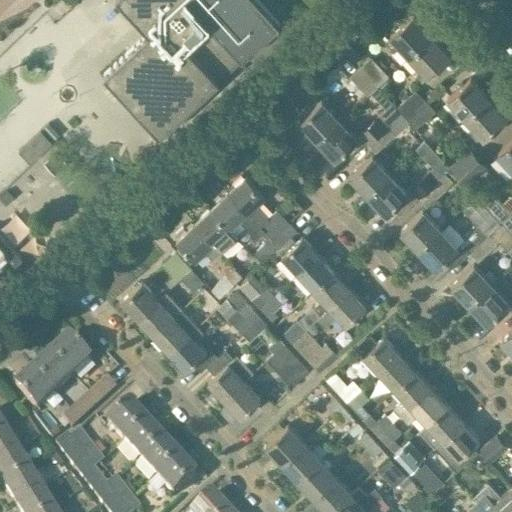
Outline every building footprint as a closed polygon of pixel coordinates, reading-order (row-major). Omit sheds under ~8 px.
[(119,0),(149,32),(104,74),(160,134),(256,46),(280,24),(257,0),(119,0)] [(398,46),(409,57),(432,36),(413,15),(390,37),(390,38),(386,42),(393,50),(398,46)] [(451,56),(432,36),(409,57),(418,67),(414,72),(422,81),(427,77),(428,78),(451,56)] [(371,56),(358,68),(376,87),(389,76),(371,56)] [(367,96),(376,87),(358,68),(350,75),(367,96)] [(448,98),(466,118),(479,107),(490,97),(471,77),(448,98)] [(428,102),(415,89),(396,107),(391,102),(390,103),(399,113),(400,112),(408,120),(428,102)] [(507,116),(490,97),(479,107),(466,118),(483,137),(507,116)] [(299,120),(317,140),(325,133),(339,120),(322,100),(299,120)] [(408,120),(421,134),(432,123),(428,118),(435,111),(428,102),(408,120)] [(390,103),(357,134),(367,144),(369,142),(387,126),(387,125),(399,113),(390,103)] [(345,114),(339,120),(325,133),(317,140),(334,158),(356,138),(347,128),(353,123),(345,114)] [(367,144),(375,152),(394,134),(387,126),(369,142),(367,144)] [(22,148),(34,162),(57,143),(45,128),(22,148)] [(511,140),(498,154),(511,169),(511,140)] [(450,168),(458,177),(479,157),(470,149),(450,168)] [(350,175),(367,195),(389,174),(372,155),(350,175)] [(458,177),(459,178),(459,177),(468,186),(487,166),(479,157),(458,177)] [(410,190),(419,198),(443,176),(442,175),(434,167),(410,190)] [(442,175),(443,176),(419,198),(426,206),(459,178),(458,177),(450,168),(442,175)] [(407,193),(389,174),(367,195),(384,213),(407,193)] [(246,175),(228,191),(236,200),(260,225),(268,218),(255,204),(265,195),(246,175)] [(240,219),(252,232),(257,237),(264,230),(260,225),(236,200),(228,191),(211,207),(230,228),(240,219)] [(492,212),(510,231),(511,228),(511,210),(507,215),(498,206),(492,212)] [(230,228),(211,207),(194,223),(220,251),(221,252),(238,237),(230,228)] [(400,230),(418,249),(430,238),(441,228),(423,209),(400,230)] [(272,238),(289,223),(277,210),(268,218),(260,225),(264,230),(271,237),(272,238)] [(195,259),(205,250),(212,258),(220,251),(194,223),(187,229),(184,226),(175,233),(179,237),(176,239),(195,259)] [(297,230),(289,223),(272,238),(271,237),(253,253),(261,262),(278,248),(290,236),(297,230)] [(489,235),(469,253),(478,262),(499,241),(508,251),(511,247),(511,234),(502,224),(490,235),(489,235)] [(469,253),(489,235),(479,225),(460,243),(469,253)] [(458,247),(441,228),(430,238),(418,249),(435,268),(458,247)] [(0,278),(22,257),(0,233),(0,278)] [(296,242),(290,236),(278,248),(283,253),(282,255),(298,272),(311,261),(319,253),(302,235),(296,242)] [(170,287),(191,268),(175,250),(160,264),(172,276),(165,282),(170,287)] [(298,272),(314,290),(335,270),(319,253),(311,261),(298,272)] [(451,284),(468,303),(491,282),(474,263),(451,284)] [(235,267),(226,275),(233,283),(242,274),(235,267)] [(317,318),(318,318),(351,288),(335,270),(314,290),(323,298),(315,305),(322,313),(317,318)] [(210,271),(202,279),(219,297),(233,283),(226,275),(219,281),(210,271)] [(501,274),(491,283),(491,282),(468,303),(486,322),(509,301),(500,292),(509,283),(501,274)] [(122,300),(137,318),(159,298),(143,281),(122,300)] [(251,298),(259,308),(267,301),(275,294),(266,284),(251,298)] [(366,304),(351,288),(318,318),(324,325),(336,313),(346,323),(366,304)] [(166,291),(159,298),(137,318),(153,335),(181,308),(166,291)] [(227,299),(236,309),(244,301),(235,291),(227,299)] [(279,315),(274,309),(283,301),(275,294),(267,301),(259,308),(271,321),(279,315)] [(252,309),(244,301),(236,309),(243,317),(252,309)] [(153,335),(169,352),(179,342),(190,332),(198,325),(181,308),(153,335)] [(236,309),(227,317),(242,332),(258,317),(252,309),(243,317),(236,309)] [(242,332),(250,340),(266,325),(258,317),(242,332)] [(282,333),(291,342),(306,329),(297,319),(282,333)] [(198,325),(190,332),(179,342),(169,352),(185,369),(206,349),(198,340),(202,336),(202,330),(198,325)] [(337,354),(325,342),(322,346),(306,329),(291,342),(319,371),(337,354)] [(511,329),(502,339),(511,349),(511,329)] [(362,354),(379,372),(400,353),(383,335),(362,354)] [(269,345),(275,351),(284,343),(279,337),(278,336),(269,345)] [(73,377),(91,361),(70,337),(52,354),(73,377)] [(379,372),(395,389),(403,382),(416,370),(400,353),(379,372)] [(73,377),(52,354),(34,371),(55,394),(73,377)] [(207,381),(223,398),(252,371),(236,354),(207,381)] [(300,361),(282,377),(291,386),(309,370),(300,361)] [(394,407),(401,415),(426,391),(431,387),(416,370),(403,382),(395,389),(404,398),(394,407)] [(55,394),(34,371),(16,387),(37,410),(55,394)] [(325,379),(347,403),(361,389),(352,378),(347,384),(335,371),(325,379)] [(99,405),(117,388),(107,378),(89,395),(99,405)] [(245,379),(223,398),(239,416),(260,396),(245,379)] [(418,414),(427,423),(447,405),(431,387),(426,391),(401,415),(408,423),(418,414)] [(347,403),(362,419),(370,412),(362,404),(369,397),(361,389),(347,403)] [(89,395),(71,411),(81,422),(99,405),(89,395)] [(343,405),(334,397),(326,404),(334,413),(343,405)] [(124,442),(147,421),(131,403),(108,424),(124,442)] [(351,414),(343,405),(334,413),(343,423),(351,414)] [(419,430),(435,447),(457,427),(463,422),(447,405),(427,423),(419,430)] [(71,411),(63,419),(72,430),(81,422),(71,411)] [(362,419),(379,437),(393,423),(385,414),(377,420),(370,412),(362,419)] [(163,438),(147,421),(124,442),(140,460),(163,438)] [(478,438),(463,422),(457,427),(435,447),(456,470),(476,451),(470,445),(478,438)] [(265,444),(281,461),(304,441),(288,423),(265,444)] [(379,437),(394,453),(401,447),(394,439),(401,431),(393,423),(379,437)] [(0,434),(0,461),(19,449),(7,430),(0,434)] [(70,437),(73,440),(82,452),(82,453),(92,445),(80,430),(70,437)] [(356,438),(365,447),(374,439),(365,430),(356,438)] [(60,450),(73,440),(70,437),(68,434),(55,444),(60,450)] [(479,450),(487,459),(505,443),(497,434),(479,450)] [(179,456),(163,438),(140,460),(156,477),(179,456)] [(383,448),(374,439),(365,447),(373,456),(383,448)] [(60,450),(69,462),(82,452),(73,440),(60,450)] [(281,461),(297,478),(319,458),(304,441),(281,461)] [(82,453),(90,463),(94,468),(104,461),(92,445),(82,453)] [(420,460),(408,448),(399,457),(411,469),(420,460)] [(0,461),(0,479),(4,486),(31,469),(19,449),(0,461)] [(82,452),(69,462),(77,472),(90,463),(82,453),(82,452)] [(55,454),(50,457),(58,469),(63,466),(55,454)] [(195,474),(179,456),(156,477),(172,495),(195,474)] [(297,478),(312,496),(335,475),(319,458),(297,478)] [(90,463),(77,472),(85,483),(86,484),(99,474),(98,473),(94,468),(90,463)] [(406,472),(398,464),(389,473),(397,481),(406,472)] [(424,464),(414,474),(424,484),(423,486),(430,494),(442,483),(424,464)] [(4,486),(16,505),(43,489),(31,469),(4,486)] [(415,481),(406,472),(397,481),(406,490),(415,481)] [(99,474),(86,484),(90,489),(94,495),(107,485),(103,479),(99,474)] [(312,496),(327,511),(328,511),(351,492),(335,475),(312,496)] [(117,478),(107,485),(116,496),(119,500),(128,493),(117,478)] [(359,484),(351,492),(328,511),(362,511),(366,509),(382,494),(375,487),(368,493),(359,484)] [(103,506),(116,496),(107,485),(94,495),(103,506)] [(511,511),(511,486),(511,485),(498,497),(490,489),(478,500),(489,511),(511,511)] [(16,505),(19,511),(49,511),(55,508),(43,489),(16,505)] [(414,509),(429,500),(424,490),(408,499),(414,509)] [(134,511),(140,508),(128,493),(119,500),(125,507),(128,511),(134,511)] [(228,511),(229,511),(213,493),(192,511),(228,511)] [(119,500),(116,496),(103,506),(107,511),(118,511),(125,507),(119,500)] [(475,511),(489,511),(478,500),(471,507),(475,511)]
